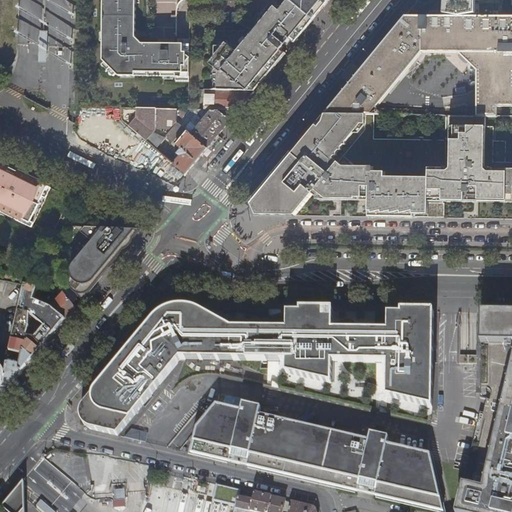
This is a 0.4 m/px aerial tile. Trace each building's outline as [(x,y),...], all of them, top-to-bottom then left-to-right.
[(137,44),(137,39),(133,39),(133,32),(137,32),(138,4),(141,4),(140,0),(104,0),(103,60),(119,76),(137,77),(137,72),(190,73),(190,45),(176,45),(176,48),(170,48),(170,45),(137,44)] [(286,45),(309,16),(303,11),(289,0),(288,0),(279,11),(273,6),(251,32),(215,32),(214,89),(255,91),(271,71),(277,64),(272,61),(282,49),(286,45)] [(289,0),(303,11),(309,16),(314,20),(322,9),(327,4),(330,0),(289,0)] [(511,0),(419,0),(405,17),(511,16),(511,0)] [(286,53),(314,20),(309,16),(286,45),(282,49),(286,53)] [(405,17),(325,114),(326,114),(374,115),(379,115),(379,112),(377,112),(377,107),(422,53),(458,53),(476,71),(476,116),(487,116),(497,116),(498,105),(500,106),(511,105),(511,16),(458,17),(405,17)] [(238,111),(255,91),(214,89),(206,89),(205,110),(210,110),(238,111)] [(178,109),(123,107),(123,120),(157,149),(167,135),(182,148),(178,153),(181,155),(174,163),(186,174),(208,148),(187,131),(185,129),(178,123),(178,109)] [(208,148),(238,111),(210,110),(197,126),(191,122),(185,129),(187,131),(208,148)] [(325,114),(251,204),(256,215),(301,216),(319,193),(326,199),(336,199),(336,195),(348,195),(348,199),(376,200),(376,206),(374,206),(374,216),(375,216),(375,217),(451,218),(451,203),(450,203),(450,201),(471,201),(471,197),(485,198),(485,202),(511,202),(511,160),(507,160),(507,139),(495,139),(495,125),(487,125),(487,116),(476,116),(445,116),(445,140),(374,139),(374,115),(326,114),(325,114)] [(11,164),(0,158),(0,201),(2,202),(2,203),(31,219),(49,184),(19,168),(18,171),(10,167),(11,164)] [(74,205),(73,225),(94,226),(94,221),(94,222),(95,207),(91,205),(74,205)] [(71,285),(82,300),(124,249),(121,247),(129,237),(132,239),(142,228),(94,226),(73,225),(71,285)] [(121,247),(124,249),(132,239),(129,237),(121,247)] [(37,288),(25,285),(14,337),(10,352),(23,355),(24,353),(26,340),(27,337),(31,317),(35,299),(37,288)] [(43,289),(37,288),(35,299),(41,300),(43,289)] [(76,308),(64,293),(52,308),(67,319),(76,308)] [(41,300),(35,299),(31,317),(36,320),(45,327),(57,331),(67,319),(52,308),(43,301),(41,300)] [(191,359),(209,359),(210,311),(204,309),(197,308),(191,307),(185,308),(179,310),(174,312),(167,317),(158,328),(96,412),(95,414),(94,417),(94,419),(95,422),(96,424),(97,427),(98,429),(102,431),(132,439),(191,359)] [(209,360),(222,360),(296,361),(296,373),(341,384),(342,362),(397,362),(397,397),(442,407),(443,321),(444,311),(412,311),(412,314),(398,314),(398,331),(342,330),(342,315),(343,310),(311,309),(311,313),(297,312),(297,331),(286,331),(286,329),(285,329),(285,328),(283,328),(282,328),(281,328),(280,329),(280,331),(278,331),(278,330),(277,328),(275,328),(273,328),(272,329),(271,331),(244,330),(210,311),(209,359),(209,360)] [(490,399),(489,406),(511,411),(511,312),(490,312),(484,312),(484,341),(485,341),(485,346),(482,346),(482,349),(481,397),(490,399)] [(33,360),(57,331),(45,327),(35,338),(27,337),(26,340),(24,353),(33,360)] [(24,353),(23,355),(22,360),(21,364),(20,371),(22,373),(33,360),(24,353)] [(9,360),(6,373),(1,396),(3,397),(5,394),(17,379),(22,373),(20,371),(21,364),(14,363),(15,361),(9,360)] [(22,383),(17,379),(5,394),(9,398),(22,383)] [(193,453),(359,492),(360,487),(366,488),(377,493),(376,496),(444,511),(432,456),(427,455),(388,446),(390,439),(372,434),(370,442),(367,456),(332,448),(333,445),(295,435),(294,438),(258,430),(261,416),(263,409),(244,405),(243,413),(218,407),(198,431),(193,453)] [(511,511),(511,411),(489,406),(487,412),(480,411),(464,480),(467,481),(466,485),(464,485),(458,511),(511,511)] [(370,442),(261,416),(258,430),(294,438),(295,435),(333,445),(332,448),(367,456),(370,442)] [(26,511),(25,482),(3,509),(7,511),(26,511)] [(360,487),(359,492),(376,496),(377,493),(366,488),(360,487)] [(114,506),(126,507),(126,490),(115,489),(114,506)] [(269,511),(273,497),(256,493),(255,499),(254,501),(251,511),(269,511)] [(255,499),(240,496),(235,511),(251,511),(254,501),(255,499)] [(283,511),(286,500),(273,497),(269,511),(283,511)] [(317,511),(316,510),(314,507),(292,502),(289,511),(317,511)]
